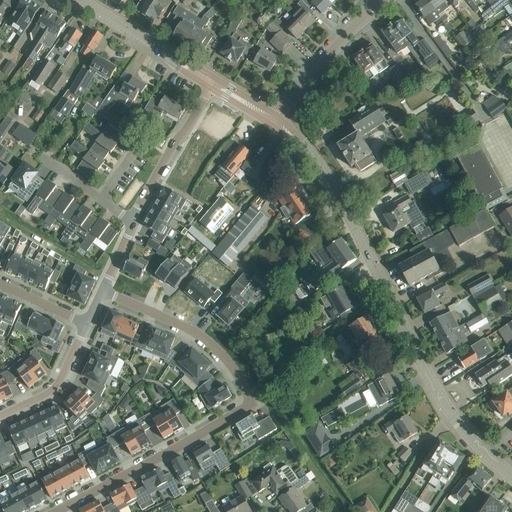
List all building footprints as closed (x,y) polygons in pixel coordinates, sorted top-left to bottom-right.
[(13,11),(0,29),(0,38),(6,42),(14,48),(25,32),(31,23),(40,8),(33,3),(34,2),(31,0),(24,0),(16,13),(13,11)] [(0,0),(0,22),(12,7),(14,8),(16,5),(15,4),(17,0),(0,0)] [(159,17),(164,9),(165,8),(151,0),(141,0),(135,9),(139,12),(138,13),(147,18),(146,20),(152,23),(156,16),(159,17)] [(302,0),(302,1),(313,13),(317,9),(322,14),(331,5),(325,0),(302,0)] [(438,26),(443,23),(426,0),(424,0),(416,6),(424,17),(430,25),(435,22),(438,26)] [(448,8),(444,3),(442,0),(426,0),(443,23),(448,30),(452,27),(446,20),(448,18),(443,12),(448,8)] [(297,5),(301,8),(292,17),(305,30),(314,21),(310,16),(313,13),(302,1),(297,5)] [(472,1),(469,4),(475,12),(479,10),(473,1),(472,1)] [(172,38),(186,46),(201,20),(183,10),(177,6),(173,14),(176,16),(169,27),(176,32),(172,38)] [(204,16),(201,20),(186,46),(197,53),(197,52),(201,55),(211,37),(201,31),(204,26),(205,27),(209,20),(218,13),(213,7),(204,16)] [(494,14),(491,9),(480,16),(484,21),(494,14)] [(240,10),(230,27),(236,30),(246,13),(240,10)] [(37,36),(32,43),(25,55),(30,59),(56,18),(51,15),(51,13),(49,12),(47,12),(45,12),(32,33),(37,36)] [(289,20),(293,24),(287,30),(297,39),(305,30),(292,17),(289,20)] [(56,18),(30,59),(35,62),(44,46),(50,50),(58,37),(60,39),(66,29),(64,28),(66,24),(64,24),(64,22),(62,20),(60,21),(56,18)] [(272,23),(282,32),(286,27),(277,18),(272,23)] [(425,60),(435,53),(424,39),(419,43),(417,40),(400,18),(391,25),(407,47),(411,44),(414,47),(417,45),(421,51),(419,52),(425,60)] [(270,43),(275,47),(282,54),(292,43),(281,32),(282,32),(272,23),(266,29),(275,38),(270,43)] [(381,32),(387,40),(397,54),(407,47),(391,25),(381,32)] [(64,42),(60,48),(60,49),(64,51),(65,51),(69,45),(74,48),(77,43),(82,35),(81,34),(81,32),(79,31),(77,32),(72,29),(67,37),(64,42)] [(93,52),(97,45),(103,37),(93,30),(83,45),(84,46),(80,53),(89,59),(93,52)] [(231,39),(221,54),(226,57),(225,59),(230,62),(231,60),(236,64),(242,54),(246,56),(252,47),(240,40),(241,38),(234,34),(231,39)] [(470,43),(463,34),(457,38),(464,48),(470,43)] [(507,34),(493,45),(496,50),(499,48),(511,39),(507,34)] [(445,45),(438,36),(434,40),(446,56),(449,53),(443,46),(445,45)] [(511,38),(511,39),(499,48),(504,54),(511,48),(511,38)] [(372,44),(362,51),(374,67),(379,74),(389,67),(372,44)] [(280,55),(271,49),(269,54),(262,50),(254,63),(270,72),(278,59),(277,59),(280,55)] [(369,71),(374,67),(362,51),(355,57),(356,59),(354,61),(369,81),(374,77),(369,71)] [(62,65),(66,59),(60,56),(57,62),(62,65)] [(109,80),(111,77),(116,69),(97,57),(88,73),(82,69),(69,92),(68,92),(62,102),(61,101),(56,109),(67,116),(73,106),(75,106),(79,99),(81,99),(97,73),(109,80)] [(399,58),(394,62),(396,65),(401,72),(408,67),(403,60),(401,57),(399,58)] [(2,71),(9,75),(16,64),(9,59),(2,71)] [(41,87),(54,66),(44,60),(31,80),(31,81),(29,85),(37,91),(40,86),(41,87)] [(511,62),(500,70),(504,76),(507,74),(511,70),(511,62)] [(396,65),(390,70),(398,81),(405,77),(401,72),(396,65)] [(49,85),(47,87),(57,94),(67,78),(58,72),(49,85)] [(447,83),(453,78),(449,73),(443,77),(447,83)] [(119,80),(113,88),(108,94),(123,103),(126,97),(134,102),(139,93),(142,95),(146,87),(133,78),(128,86),(125,84),(126,84),(119,80)] [(365,89),(374,100),(381,95),(373,83),(365,89)] [(20,98),(27,102),(30,97),(23,93),(20,98)] [(114,99),(107,95),(104,101),(109,104),(111,105),(114,99)] [(167,113),(158,108),(162,102),(157,99),(157,98),(153,96),(139,118),(154,127),(162,114),(165,116),(167,113)] [(185,109),(164,97),(162,102),(158,108),(167,113),(179,120),(185,109)] [(500,100),(487,110),(493,119),(507,109),(500,100)] [(96,111),(87,105),(83,111),(92,118),(96,111)] [(382,110),(380,111),(376,105),(366,111),(364,107),(358,111),(360,115),(349,122),(357,134),(338,146),(351,167),(356,164),(361,171),(377,161),(362,136),(386,121),(383,117),(386,115),(382,110)] [(110,123),(102,134),(115,143),(122,135),(123,136),(130,127),(122,121),(100,106),(96,112),(110,123)] [(478,120),(472,111),(461,119),(467,128),(478,120)] [(0,141),(15,120),(7,115),(0,124),(0,141)] [(89,151),(103,161),(109,152),(111,154),(117,145),(115,143),(102,134),(88,123),(83,130),(97,140),(89,151)] [(12,136),(22,142),(26,137),(32,142),(37,136),(20,124),(12,136)] [(403,136),(397,128),(393,131),(398,139),(403,136)] [(85,158),(82,162),(76,170),(90,179),(96,170),(98,171),(104,162),(103,161),(89,151),(75,141),(70,148),(85,158)] [(503,190),(478,143),(455,155),(485,211),(507,200),(502,190),(503,190)] [(221,178),(227,183),(234,175),(233,175),(251,154),(240,145),(222,167),(218,172),(214,176),(219,180),(221,178)] [(248,160),(242,167),(241,168),(259,183),(282,156),(269,146),(254,164),(248,160)] [(13,181),(23,188),(18,195),(17,196),(27,202),(36,190),(29,185),(36,176),(38,173),(32,169),(33,168),(27,164),(26,165),(25,164),(13,181)] [(0,182),(3,184),(3,185),(14,169),(13,169),(8,166),(6,169),(0,165),(0,182)] [(401,169),(389,176),(396,188),(406,183),(408,181),(401,169)] [(408,181),(406,183),(412,194),(431,183),(425,172),(408,181)] [(43,200),(54,208),(64,195),(55,189),(56,187),(47,181),(41,189),(26,210),(33,215),(43,200)] [(295,184),(287,184),(288,190),(277,197),(282,205),(282,206),(282,207),(280,209),(287,220),(289,218),(290,218),(291,218),(295,225),(310,215),(296,193),(295,184)] [(178,210),(181,211),(187,200),(165,188),(164,189),(159,198),(178,210)] [(61,213),(72,221),(81,208),(73,202),(74,200),(65,193),(64,195),(54,208),(44,223),(50,227),(61,213)] [(410,205),(412,204),(407,196),(394,203),(396,206),(382,213),(394,233),(421,217),(416,208),(413,210),(410,205)] [(178,210),(159,198),(158,199),(159,199),(154,207),(173,218),(178,210)] [(214,235),(234,211),(220,198),(199,222),(214,235)] [(21,206),(14,215),(19,219),(26,210),(21,206)] [(78,226),(89,234),(99,220),(90,214),(92,212),(83,206),(81,208),(72,221),(61,235),(63,237),(68,240),(78,226)] [(252,206),(212,254),(228,267),(268,219),(252,206)] [(173,218),(154,207),(149,216),(168,227),(173,218)] [(511,208),(499,216),(511,237),(511,208)] [(455,211),(451,212),(448,214),(445,217),(450,226),(460,220),(455,211)] [(168,227),(149,216),(143,226),(154,232),(151,238),(162,244),(171,228),(168,227)] [(99,220),(89,234),(79,248),(86,253),(96,238),(108,247),(117,234),(108,227),(109,225),(100,219),(99,220)] [(0,222),(0,235),(5,238),(10,229),(0,222)] [(416,235),(415,235),(420,243),(433,236),(428,228),(423,231),(416,235)] [(311,237),(300,232),(297,238),(308,243),(311,237)] [(63,237),(60,241),(69,247),(72,243),(68,240),(63,237)] [(161,246),(150,239),(147,245),(157,251),(160,247),(161,246)] [(302,300),(311,293),(335,277),(343,272),(342,270),(356,260),(341,240),(333,245),(327,249),(327,250),(317,256),(325,268),(299,287),(298,287),(295,289),(294,292),(299,299),(302,300)] [(167,241),(164,247),(171,251),(174,245),(167,241)] [(211,252),(216,247),(210,242),(206,247),(211,252)] [(39,246),(32,243),(30,247),(36,251),(39,246)] [(157,251),(156,254),(164,259),(169,251),(160,247),(157,251)] [(413,259),(399,267),(409,287),(441,269),(430,249),(413,259)] [(50,253),(44,250),(41,254),(47,258),(50,253)] [(14,253),(5,271),(16,276),(25,258),(14,253)] [(55,253),(52,258),(59,261),(61,257),(55,253)] [(168,260),(155,275),(164,283),(184,260),(182,262),(174,255),(169,261),(168,260)] [(25,258),(16,276),(25,281),(34,262),(25,258)] [(137,263),(129,259),(123,271),(140,280),(149,263),(140,258),(137,263)] [(34,262),(25,281),(35,285),(43,267),(44,265),(35,260),(34,262)] [(184,260),(164,283),(166,281),(175,289),(188,274),(187,273),(192,267),(184,260)] [(73,273),(68,284),(90,294),(95,282),(84,277),(86,272),(75,265),(72,272),(73,273)] [(43,267),(35,285),(45,290),(49,282),(54,272),(43,267)] [(54,272),(49,282),(55,284),(60,273),(55,270),(54,272)] [(468,287),(473,296),(494,284),(490,276),(468,287)] [(213,295),(196,279),(185,292),(203,307),(210,300),(214,303),(222,294),(217,290),(213,295)] [(245,290),(236,282),(221,299),(228,304),(217,316),(220,319),(219,320),(224,325),(226,324),(229,326),(243,309),(234,302),(245,290)] [(444,283),(432,290),(416,298),(425,314),(439,306),(435,297),(448,290),(444,283)] [(62,295),(84,305),(90,294),(68,284),(62,295)] [(340,317),(342,321),(352,315),(349,311),(359,305),(355,297),(349,301),(341,288),(332,293),(328,295),(320,299),(326,309),(330,306),(332,310),(328,312),(333,321),(340,317)] [(494,288),(474,299),(483,314),(503,302),(494,288)] [(11,301),(0,297),(0,323),(0,324),(1,322),(11,301)] [(21,306),(11,301),(1,322),(12,326),(13,324),(21,306)] [(114,336),(122,319),(123,317),(110,311),(100,333),(113,339),(114,336)] [(49,322),(40,318),(41,316),(35,313),(35,315),(33,314),(30,321),(20,316),(17,322),(27,327),(26,329),(43,337),(50,322),(49,322)] [(458,328),(450,313),(430,324),(438,339),(458,328)] [(458,328),(438,339),(446,354),(468,342),(464,335),(470,331),(471,333),(488,324),(483,314),(466,324),(458,328)] [(367,318),(358,323),(351,327),(358,340),(354,342),(358,348),(362,346),(366,353),(375,348),(377,351),(385,346),(384,344),(382,344),(367,318)] [(139,326),(122,319),(114,336),(130,343),(129,346),(136,349),(141,337),(135,335),(139,326)] [(63,342),(57,340),(64,326),(51,320),(50,322),(43,337),(41,342),(53,347),(51,351),(58,354),(63,342)] [(153,355),(163,333),(151,328),(146,339),(141,337),(136,349),(142,351),(153,355)] [(169,365),(177,354),(170,349),(174,338),(163,333),(153,355),(165,360),(164,362),(169,365)] [(466,354),(458,359),(464,370),(473,364),(479,361),(486,356),(492,353),(488,347),(484,340),(478,343),(473,346),(465,351),(466,354)] [(100,350),(107,353),(111,356),(114,350),(103,344),(100,350)] [(22,361),(38,381),(47,374),(38,363),(42,359),(35,349),(30,353),(31,354),(22,361)] [(184,375),(201,357),(192,349),(183,358),(177,354),(169,365),(175,369),(176,367),(184,375)] [(118,359),(111,356),(107,353),(104,359),(93,354),(88,365),(109,376),(110,376),(118,359)] [(492,389),(500,383),(511,375),(511,354),(511,353),(505,358),(504,357),(488,368),(487,367),(475,375),(483,387),(488,384),(492,389)] [(210,366),(201,357),(184,375),(199,389),(209,381),(202,375),(210,366)] [(364,374),(354,360),(348,365),(358,378),(364,374)] [(8,371),(14,381),(20,377),(29,388),(38,381),(22,361),(7,370),(8,371)] [(104,386),(109,376),(88,365),(82,376),(94,382),(90,389),(96,393),(101,397),(106,387),(104,386)] [(15,383),(14,381),(8,371),(0,374),(0,395),(2,400),(13,395),(8,386),(15,383)] [(380,380),(375,382),(385,400),(385,399),(395,394),(398,392),(389,375),(380,380)] [(345,397),(362,385),(357,379),(341,391),(345,397)] [(210,380),(209,381),(199,389),(197,390),(198,390),(201,395),(199,396),(208,411),(212,408),(213,409),(224,402),(223,402),(232,397),(225,385),(216,391),(210,381),(210,380)] [(105,400),(101,397),(96,393),(90,399),(80,388),(72,396),(89,414),(90,415),(98,407),(99,408),(105,400)] [(493,399),(492,401),(493,403),(503,416),(507,413),(509,416),(511,413),(511,388),(507,392),(498,398),(497,397),(495,397),(493,399)] [(72,396),(64,404),(74,415),(69,420),(70,421),(68,423),(71,432),(76,429),(83,423),(82,421),(89,414),(72,396)] [(174,399),(159,408),(173,433),(183,427),(176,415),(181,412),(174,399)] [(57,406),(47,411),(56,432),(67,427),(57,406)] [(163,439),(173,433),(159,408),(158,409),(160,411),(151,416),(149,414),(143,417),(150,428),(155,425),(163,439)] [(336,410),(321,418),(323,423),(325,422),(328,427),(341,420),(336,410)] [(46,412),(37,416),(46,434),(55,430),(56,432),(47,411),(46,412)] [(109,415),(104,419),(107,424),(112,421),(109,415)] [(37,416),(28,420),(36,438),(46,434),(37,416)] [(239,432),(237,433),(240,439),(242,442),(254,435),(255,435),(258,440),(276,430),(269,417),(257,424),(253,416),(235,427),(239,432)] [(144,432),(150,428),(143,417),(128,426),(142,450),(151,444),(144,432)] [(386,435),(392,432),(399,444),(404,440),(405,441),(408,438),(417,433),(407,417),(397,423),(395,419),(382,427),(386,435)] [(28,420),(19,424),(27,442),(36,438),(28,420)] [(19,424),(8,429),(16,447),(27,442),(19,424)] [(318,425),(304,433),(320,458),(334,449),(325,435),(325,436),(318,425)] [(131,456),(142,450),(128,426),(112,435),(118,446),(124,443),(131,456)] [(15,453),(10,441),(4,444),(0,435),(0,459),(9,455),(9,456),(15,453)] [(112,449),(118,446),(112,435),(106,438),(108,441),(97,447),(108,468),(110,467),(119,462),(112,449)] [(439,441),(431,453),(430,455),(428,454),(415,475),(423,480),(429,470),(435,473),(428,483),(436,488),(442,478),(448,481),(454,472),(455,472),(455,471),(454,470),(456,468),(457,468),(463,458),(453,452),(448,449),(449,447),(439,441)] [(291,444),(281,442),(279,449),(289,451),(291,444)] [(230,465),(220,449),(213,454),(208,446),(208,445),(202,448),(201,447),(202,446),(202,445),(192,451),(193,452),(194,451),(195,453),(193,454),(193,455),(193,454),(199,465),(199,464),(201,467),(212,461),(220,472),(230,465)] [(108,468),(97,447),(86,453),(86,451),(78,456),(81,461),(84,466),(91,463),(97,474),(106,469),(106,470),(108,468)] [(405,447),(397,456),(403,461),(411,453),(405,447)] [(200,478),(190,460),(190,461),(185,464),(182,456),(171,462),(174,468),(172,469),(173,469),(180,482),(191,476),(194,481),(200,478)] [(90,477),(84,466),(81,461),(71,467),(80,483),(90,477)] [(71,488),(80,483),(71,467),(69,463),(60,468),(71,488)] [(276,496),(291,486),(299,480),(290,468),(289,467),(287,466),(286,466),(285,466),(284,466),(277,471),(273,466),(266,472),(251,482),(259,493),(268,486),(270,486),(276,496)] [(62,492),(71,488),(60,468),(51,473),(62,492)] [(160,469),(150,474),(160,492),(168,488),(174,499),(181,495),(178,489),(169,473),(164,476),(160,469)] [(450,496),(447,500),(454,505),(457,501),(459,503),(474,484),(482,491),(486,487),(492,480),(479,469),(471,480),(465,475),(458,484),(450,495),(450,496)] [(51,498),(62,492),(51,473),(40,478),(51,498)] [(144,487),(139,489),(146,503),(152,500),(152,499),(150,495),(158,490),(159,493),(160,492),(150,474),(140,479),(144,487)] [(286,492),(278,498),(286,509),(288,508),(290,511),(299,511),(301,511),(307,507),(295,490),(296,489),(298,490),(310,482),(306,475),(299,480),(291,486),(292,488),(286,492)] [(47,500),(38,482),(27,487),(37,505),(47,500)] [(242,497),(223,507),(225,511),(250,511),(244,500),(251,496),(243,482),(236,486),(242,497)] [(129,485),(120,490),(128,506),(137,502),(139,506),(146,503),(139,489),(133,492),(129,485)] [(187,493),(183,486),(178,489),(181,495),(181,496),(187,493)] [(37,505),(27,487),(18,492),(28,510),(37,505)] [(114,503),(108,505),(111,511),(120,511),(119,511),(128,506),(120,490),(110,495),(114,503)] [(24,511),(28,510),(18,492),(9,497),(17,511),(24,511)] [(404,493),(400,499),(409,504),(414,507),(417,501),(404,493)] [(489,495),(477,511),(511,511),(507,510),(508,509),(502,505),(503,504),(502,504),(500,507),(494,502),(496,499),(495,500),(489,495)] [(17,511),(9,497),(0,502),(0,504),(3,511),(17,511)] [(409,504),(400,499),(398,503),(406,508),(409,504)] [(209,511),(218,511),(212,500),(205,504),(209,511)] [(374,511),(366,500),(356,507),(358,511),(374,511)] [(99,501),(89,506),(92,511),(111,511),(108,505),(103,508),(99,501)] [(417,501),(414,507),(422,511),(428,511),(430,509),(417,501)]
